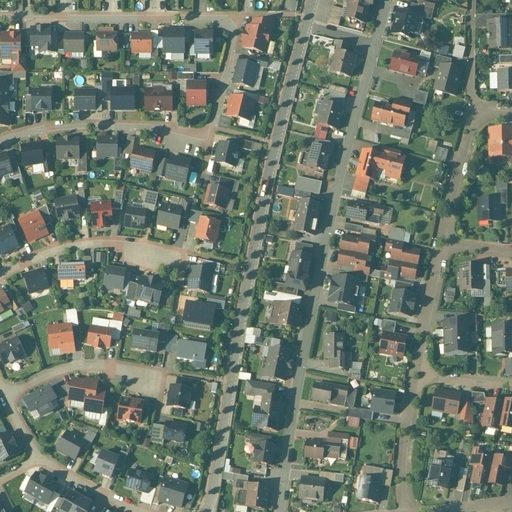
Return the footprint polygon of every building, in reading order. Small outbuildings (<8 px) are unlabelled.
[(371,0),(345,0),(343,2),(346,5),(347,5),(349,5),(345,19),(347,20),(349,24),(354,21),(364,24),(369,6),(372,6),(371,0)] [(435,3),(425,0),(419,0),(418,6),(433,10),(435,3)] [(433,10),(418,6),(411,4),(408,14),(418,17),(419,14),(431,18),(433,10)] [(343,10),(331,7),(327,24),(338,27),(343,10)] [(408,14),(397,11),(391,34),(412,39),(418,17),(408,14)] [(505,15),(475,15),(475,29),(488,29),(488,22),(506,22),(505,15)] [(506,22),(488,22),(488,29),(488,36),(486,36),(486,39),(488,39),(488,49),(511,48),(511,37),(511,21),(506,22)] [(272,22),(253,22),(251,28),(270,33),(272,22)] [(251,28),(247,28),(242,48),(266,54),(269,41),(268,40),(270,33),(251,28)] [(49,29),(31,29),(31,48),(39,48),(39,53),(49,53),(49,35),(49,29)] [(184,31),(171,31),(171,30),(164,30),(163,54),(183,54),(184,31)] [(196,33),(195,47),(195,54),(211,54),(211,33),(196,33)] [(19,35),(2,35),(2,58),(1,58),(1,59),(12,59),(19,59),(19,57),(19,35)] [(57,35),(49,35),(49,53),(57,53),(57,51),(57,35)] [(65,35),(64,35),(64,51),(64,52),(83,53),(83,35),(65,35)] [(116,35),(97,35),(97,50),(101,50),(102,52),(106,52),(108,51),(116,51),(116,35)] [(151,35),(132,35),(132,53),(150,53),(150,49),(151,43),(151,35)] [(349,45),(333,41),(331,48),(347,52),(349,45)] [(447,55),(449,47),(440,44),(438,53),(447,55)] [(462,59),(465,47),(455,45),(453,56),(462,59)] [(407,53),(396,50),(395,53),(394,53),(390,70),(415,77),(415,75),(424,77),(425,77),(429,63),(428,62),(428,63),(419,59),(420,59),(406,56),(407,53)] [(356,57),(336,52),(336,53),(334,60),(336,61),(333,74),(350,78),(350,77),(355,58),(356,57)] [(451,60),(437,56),(433,67),(440,69),(441,66),(449,68),(451,60)] [(511,64),(511,56),(499,56),(499,65),(511,64)] [(19,57),(19,59),(12,59),(11,73),(12,73),(25,73),(25,57),(19,57)] [(268,61),(250,57),(248,65),(256,66),(255,67),(266,69),(268,61)] [(332,62),(330,61),(327,72),(331,73),(333,74),(336,61),(334,60),(332,59),(332,62)] [(248,65),(239,63),(234,84),(251,88),(255,67),(256,66),(248,65)] [(449,68),(441,66),(440,69),(434,91),(456,96),(462,71),(449,68)] [(511,71),(497,71),(498,92),(511,91),(511,71)] [(11,73),(0,73),(0,83),(7,83),(7,86),(13,86),(13,80),(25,80),(25,73),(12,73),(11,73)] [(205,84),(187,83),(187,106),(205,106),(205,98),(206,98),(206,91),(205,91),(205,84)] [(112,84),(101,84),(101,102),(111,102),(111,90),(112,90),(112,84)] [(346,90),(329,85),(328,91),(345,96),(346,90)] [(162,91),(145,91),(145,111),(164,111),(164,112),(171,112),(171,88),(162,88),(162,91)] [(44,91),(32,90),(32,96),(32,111),(33,111),(50,111),(50,94),(44,94),(44,91)] [(112,90),(111,90),(111,102),(111,110),(133,110),(133,90),(112,90)] [(235,90),(234,95),(255,101),(257,96),(235,90)] [(328,91),(324,90),(321,102),(321,103),(342,108),(345,96),(328,91)] [(428,94),(416,91),(412,103),(425,106),(425,104),(428,94)] [(94,92),(79,92),(75,96),(75,110),(94,110),(94,92)] [(267,105),(269,99),(258,96),(257,102),(267,105)] [(254,103),(231,97),(229,104),(230,104),(227,117),(249,122),(254,103)] [(412,104),(395,99),(393,108),(375,103),(371,121),(406,130),(408,121),(405,121),(407,112),(409,112),(412,104)] [(342,108),(321,103),(321,102),(318,101),(314,115),(319,117),(317,126),(324,127),(328,128),(336,131),(342,108)] [(7,115),(0,115),(0,126),(8,126),(8,115),(7,115)] [(323,129),(322,129),(319,139),(325,140),(328,128),(324,127),(323,129)] [(511,129),(490,130),(490,157),(510,157),(511,156),(511,129)] [(410,135),(392,130),(391,136),(409,141),(410,135)] [(70,139),(64,139),(64,141),(57,141),(57,159),(77,159),(78,159),(78,141),(70,141),(70,139)] [(116,140),(98,139),(97,157),(116,158),(116,140)] [(253,143),(235,139),(233,147),(239,148),(239,149),(251,152),(253,143)] [(333,145),(315,140),(313,147),(330,151),(331,152),(333,145)] [(40,144),(21,147),(24,166),(42,163),(43,163),(42,156),(40,144)] [(233,147),(219,144),(215,163),(234,168),(239,149),(239,148),(233,147)] [(330,151),(313,147),(308,167),(315,169),(325,172),(330,151)] [(445,161),(448,149),(438,147),(435,158),(445,161)] [(400,152),(383,148),(381,153),(399,158),(400,152)] [(154,154),(136,150),(134,157),(133,157),(131,167),(141,169),(140,170),(141,171),(140,173),(148,175),(148,172),(150,173),(154,154)] [(399,158),(381,153),(380,157),(362,152),(356,176),(368,180),(375,181),(377,170),(387,172),(385,177),(394,179),(394,178),(399,179),(404,160),(399,158)] [(5,154),(0,155),(0,181),(3,176),(9,174),(12,173),(7,160),(5,154)] [(50,155),(42,156),(43,163),(42,163),(44,174),(53,173),(50,155)] [(21,175),(15,158),(7,160),(12,173),(9,174),(10,179),(21,175)] [(190,162),(171,158),(170,162),(166,179),(175,181),(178,179),(185,181),(190,162)] [(86,166),(78,166),(78,159),(77,159),(78,173),(86,173),(86,166)] [(170,162),(160,160),(156,177),(166,179),(170,162)] [(368,180),(356,176),(352,191),(364,194),(368,180)] [(235,182),(220,178),(217,190),(228,192),(228,193),(233,194),(235,182)] [(298,179),(295,191),(311,194),(319,196),(321,184),(298,179)] [(294,191),(279,187),(277,195),(293,199),(293,198),(294,191)] [(217,190),(209,188),(205,205),(216,208),(216,206),(224,208),(228,193),(228,192),(217,190)] [(507,190),(496,191),(496,199),(499,199),(499,205),(507,205),(507,190)] [(295,191),(294,191),(293,198),(309,201),(311,194),(295,191)] [(123,193),(116,192),(113,210),(120,211),(123,193)] [(157,196),(146,193),(143,205),(155,208),(157,196)] [(75,199),(55,202),(58,220),(63,219),(64,221),(73,219),(72,217),(78,216),(75,199)] [(499,205),(499,199),(496,199),(478,199),(478,223),(499,222),(499,205)] [(193,203),(183,200),(181,210),(182,210),(180,218),(189,220),(193,203)] [(319,205),(301,202),(298,214),(296,222),(296,223),(316,227),(318,218),(316,218),(319,205)] [(383,208),(359,203),(359,205),(349,203),(346,218),(363,222),(363,224),(379,227),(381,217),(381,218),(383,208)] [(109,204),(91,206),(94,228),(99,227),(99,229),(106,229),(106,227),(111,226),(109,204)] [(181,210),(162,206),(157,225),(177,230),(180,218),(182,210),(181,210)] [(46,207),(36,211),(37,214),(43,227),(52,224),(46,207)] [(146,212),(127,209),(124,227),(143,230),(146,212)] [(298,214),(291,213),(289,221),(296,222),(298,214)] [(37,214),(26,219),(27,221),(20,224),(28,243),(47,235),(43,227),(37,214)] [(10,216),(4,219),(8,228),(9,228),(11,233),(16,230),(10,216)] [(219,224),(200,220),(200,222),(197,222),(197,225),(199,226),(198,230),(198,231),(197,238),(199,241),(203,242),(206,240),(214,242),(217,240),(218,235),(216,233),(219,224)] [(316,227),(296,223),(294,233),(314,237),(316,227)] [(362,228),(345,224),(343,231),(361,235),(362,228)] [(8,228),(0,231),(0,233),(8,252),(15,249),(14,248),(17,247),(11,233),(9,228),(8,228)] [(404,233),(391,230),(389,240),(403,243),(404,233)] [(0,233),(0,254),(1,254),(2,255),(8,252),(0,233)] [(375,238),(361,235),(360,241),(369,242),(369,243),(374,244),(375,238)] [(360,241),(342,237),(340,251),(366,256),(369,243),(369,242),(360,241)] [(389,240),(388,240),(386,247),(393,248),(393,247),(402,249),(403,243),(389,240)] [(311,247),(296,244),(294,254),(310,257),(311,247)] [(402,249),(393,247),(393,248),(391,261),(414,265),(416,252),(402,249)] [(366,256),(340,251),(337,265),(354,268),(364,270),(364,269),(366,256)] [(105,253),(95,253),(95,263),(105,263),(105,253)] [(294,254),(293,254),(288,277),(305,280),(310,257),(294,254)] [(90,258),(82,258),(83,265),(84,265),(84,268),(91,268),(90,258)] [(220,265),(202,261),(200,270),(212,272),(212,273),(218,274),(220,265)] [(414,265),(391,261),(388,274),(388,275),(396,276),(411,279),(414,265)] [(83,265),(58,266),(59,275),(59,282),(84,281),(84,276),(84,274),(84,268),(84,265),(83,265)] [(480,266),(460,266),(460,291),(481,291),(480,266)] [(369,270),(364,269),(364,270),(354,268),(353,274),(360,276),(368,277),(369,270)] [(125,272),(107,269),(104,286),(106,286),(107,288),(112,289),(115,287),(122,289),(125,272)] [(200,270),(191,269),(190,276),(189,278),(189,281),(189,282),(186,296),(196,297),(210,298),(212,273),(212,272),(200,270)] [(42,271),(24,277),(30,294),(48,288),(45,280),(42,271)] [(506,288),(506,272),(506,271),(496,272),(497,288),(506,288)] [(388,274),(381,273),(380,279),(395,282),(396,276),(388,275),(388,274)] [(368,277),(360,276),(358,285),(358,286),(369,288),(374,289),(376,279),(368,277)] [(51,278),(45,280),(48,288),(53,286),(51,278)] [(149,281),(142,279),(139,286),(135,299),(136,300),(157,306),(163,286),(156,284),(157,282),(149,279),(149,281)] [(139,286),(129,283),(126,301),(135,304),(136,300),(135,299),(139,286)] [(358,285),(343,283),(343,285),(333,283),(330,298),(349,301),(350,296),(366,299),(369,288),(358,286),(358,285)] [(286,286),(274,284),(272,293),(284,295),(286,288),(286,286)] [(297,290),(286,288),(284,295),(290,296),(296,297),(297,290)] [(446,288),(445,300),(454,300),(455,288),(446,288)] [(0,290),(0,314),(10,309),(0,290)] [(414,296),(394,292),(392,304),(395,305),(393,314),(410,317),(412,311),(413,311),(415,303),(413,303),(414,296)] [(284,295),(272,293),(271,300),(289,303),(290,296),(284,295)] [(11,294),(6,297),(11,305),(16,302),(11,294)] [(225,303),(207,300),(206,308),(214,309),(213,310),(223,311),(225,303)] [(11,305),(14,311),(20,308),(16,302),(11,305)] [(206,308),(187,305),(184,323),(210,328),(213,310),(214,309),(206,308)] [(299,308),(282,305),(281,309),(275,308),(272,321),(278,323),(278,326),(295,329),(297,320),(297,321),(298,315),(299,308)] [(76,310),(65,311),(67,326),(70,325),(70,328),(78,327),(76,310)] [(335,322),(337,314),(327,312),(325,320),(335,322)] [(474,315),(455,313),(455,321),(469,321),(469,326),(474,326),(474,315)] [(122,324),(109,321),(107,331),(111,331),(110,340),(119,341),(122,324)] [(396,323),(383,321),(380,334),(383,334),(393,336),(396,323)] [(469,326),(469,321),(455,321),(444,322),(444,346),(452,345),(452,354),(469,353),(469,326)] [(23,323),(11,329),(14,334),(26,329),(23,323)] [(169,326),(158,324),(156,336),(158,337),(157,343),(166,344),(169,326)] [(67,326),(58,327),(58,328),(49,330),(51,348),(60,347),(61,353),(73,351),(72,346),(70,328),(70,325),(67,326)] [(511,326),(509,326),(492,327),(492,341),(511,340),(511,326)] [(107,331),(91,328),(88,345),(94,346),(94,348),(94,349),(97,349),(101,350),(102,349),(102,347),(108,349),(110,340),(111,331),(107,331)] [(156,336),(135,333),(132,349),(155,353),(157,343),(158,337),(156,336)] [(393,336),(383,334),(380,353),(402,357),(406,338),(393,336)] [(282,342),(255,337),(253,346),(270,349),(281,351),(282,342)] [(342,337),(325,337),(325,359),(330,359),(342,359),(342,358),(342,337)] [(16,339),(10,342),(9,341),(2,344),(2,346),(0,346),(0,358),(3,365),(10,362),(11,364),(18,360),(17,359),(24,355),(16,339)] [(176,340),(173,363),(200,367),(204,344),(176,340)] [(511,340),(492,341),(493,355),(511,354),(511,340)] [(281,351),(270,349),(264,378),(283,382),(289,352),(281,351)] [(350,358),(342,358),(342,359),(330,359),(330,368),(349,368),(350,358)] [(361,375),(349,373),(348,379),(359,381),(361,375)] [(196,382),(178,379),(176,388),(191,390),(191,391),(194,391),(196,382)] [(94,394),(95,390),(96,382),(86,380),(86,383),(72,381),(70,392),(69,400),(86,403),(87,393),(94,394)] [(259,384),(247,382),(244,396),(256,398),(259,384)] [(57,385),(49,389),(55,400),(57,404),(63,401),(58,389),(57,385)] [(347,389),(324,385),(323,387),(314,385),(311,399),(328,403),(328,405),(344,408),(347,389)] [(65,386),(58,389),(63,401),(64,404),(69,402),(69,400),(70,392),(67,392),(65,386)] [(176,388),(171,387),(168,407),(188,410),(191,391),(191,390),(176,388)] [(49,388),(24,402),(30,414),(37,410),(40,417),(52,410),(49,404),(55,400),(49,389),(49,388)] [(87,393),(86,403),(84,411),(100,414),(101,414),(101,409),(104,395),(97,394),(98,391),(95,390),(94,394),(87,393)] [(374,391),(372,411),(391,414),(394,394),(374,391)] [(459,396),(436,391),(432,411),(456,415),(459,396)] [(484,394),(471,393),(472,404),(484,403),(485,400),(484,394)] [(281,399),(262,397),(261,410),(255,409),(253,427),(258,427),(258,429),(276,432),(281,399)] [(142,404),(122,400),(121,406),(120,406),(119,412),(120,412),(118,421),(135,423),(139,424),(142,409),(142,404)] [(487,400),(483,424),(499,427),(504,400),(503,400),(503,403),(487,400)] [(511,401),(504,400),(499,427),(511,429),(511,401)] [(472,405),(463,404),(460,420),(463,421),(464,414),(472,416),(472,405)] [(149,410),(142,409),(139,424),(135,423),(135,424),(146,426),(149,410)] [(360,410),(349,409),(347,418),(358,419),(359,419),(360,410)] [(372,412),(360,410),(359,419),(371,421),(372,412)] [(472,416),(464,414),(463,421),(472,423),(472,416)] [(166,442),(189,446),(192,427),(170,423),(166,442)] [(96,435),(88,431),(82,442),(84,442),(81,448),(87,451),(96,435)] [(82,442),(67,433),(61,442),(59,441),(55,448),(58,449),(57,450),(74,460),(81,448),(84,442),(82,442)] [(270,438),(251,434),(250,441),(269,444),(270,438)] [(339,435),(328,434),(327,443),(338,444),(339,435)] [(12,440),(10,441),(7,435),(0,438),(0,462),(17,454),(14,449),(15,448),(16,448),(12,440)] [(348,436),(339,435),(338,444),(339,444),(339,445),(338,454),(337,460),(345,461),(348,436)] [(349,437),(348,449),(356,450),(357,438),(349,437)] [(327,443),(326,443),(316,442),(315,444),(306,443),(304,457),(322,460),(322,458),(337,460),(338,454),(339,445),(339,444),(338,444),(327,443)] [(274,447),(257,444),(254,464),(271,467),(274,447)] [(479,451),(472,449),(468,465),(475,467),(477,457),(478,457),(479,451)] [(101,452),(91,475),(111,483),(117,470),(120,461),(118,460),(101,452)] [(452,467),(443,465),(445,454),(435,452),(433,464),(432,463),(428,487),(447,490),(452,467)] [(123,472),(129,457),(120,453),(118,460),(120,461),(117,470),(123,472)] [(478,457),(477,457),(475,467),(472,480),(487,483),(492,460),(478,457)] [(507,460),(493,457),(492,460),(487,483),(488,483),(488,480),(503,483),(506,469),(508,460),(507,460)] [(125,487),(149,495),(156,473),(133,465),(125,487)] [(382,470),(363,467),(361,479),(357,500),(376,504),(382,470)] [(392,472),(385,471),(382,486),(389,487),(392,472)] [(335,475),(319,473),(318,480),(324,481),(334,483),(335,475)] [(248,477),(233,475),(232,482),(238,483),(246,484),(247,483),(248,477)] [(466,477),(458,475),(455,491),(463,492),(466,477)] [(318,480),(301,478),(299,499),(322,502),(324,481),(318,480)] [(187,486),(165,479),(162,488),(158,501),(159,502),(180,508),(187,486)] [(268,488),(249,486),(249,484),(247,483),(246,484),(238,483),(236,492),(237,493),(236,505),(248,507),(247,508),(265,511),(268,488)] [(162,488),(157,486),(151,504),(158,505),(159,502),(158,501),(162,488)] [(67,497),(58,511),(73,511),(81,499),(70,492),(67,497)] [(81,499),(73,511),(88,511),(93,505),(81,499)]
